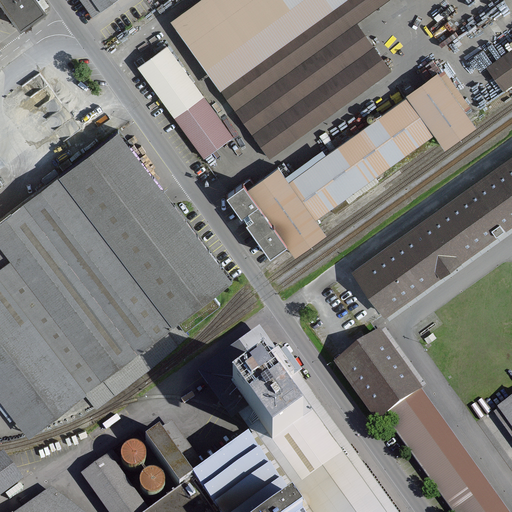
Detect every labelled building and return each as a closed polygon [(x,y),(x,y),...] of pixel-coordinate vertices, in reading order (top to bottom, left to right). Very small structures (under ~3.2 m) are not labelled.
[(42,0),(3,0),(25,29),(50,11),(42,0)] [(85,0),(97,17),(121,0),(85,0)] [(207,0),(174,24),(273,159),(394,71),(360,24),(392,0),(207,0)] [(488,64),(505,89),(511,83),(511,39),(497,50),(500,55),(488,64)] [(169,48),(141,69),(208,159),(237,138),(169,48)] [(475,119),(443,75),(294,184),(284,170),(258,189),(253,183),(233,197),(279,259),(295,247),(298,250),(328,228),(322,220),(440,134),(445,141),(475,119)] [(88,93),(76,79),(54,97),(65,111),(88,93)] [(236,283),(122,133),(0,225),(0,394),(32,437),(236,283)] [(511,230),(511,160),(357,272),(390,318),(511,230)] [(197,477),(163,431),(139,447),(176,497),(156,511),(392,511),(260,332),(211,368),(227,390),(220,396),(251,437),(197,477)] [(426,390),(385,334),(343,365),(384,421),(389,417),(426,390)] [(511,511),(511,510),(426,390),(389,417),(456,511),(511,511)] [(511,401),(497,412),(511,432),(511,401)] [(121,458),(121,461),(121,465),(124,469),(127,472),(132,473),(136,473),(141,470),(143,467),(145,463),(145,459),(143,455),(141,453),(138,450),(135,449),(131,449),(126,452),(123,455),(121,458)] [(0,499),(27,479),(9,454),(0,460),(0,499)] [(112,459),(85,478),(109,511),(146,511),(148,511),(112,459)] [(139,484),(139,487),(140,491),(142,495),(145,498),(150,499),(155,499),(159,496),(162,493),(163,489),(163,485),(161,481),(159,479),(156,476),(153,475),(149,475),(144,478),(141,481),(139,484)] [(25,511),(84,511),(56,490),(25,511)]
